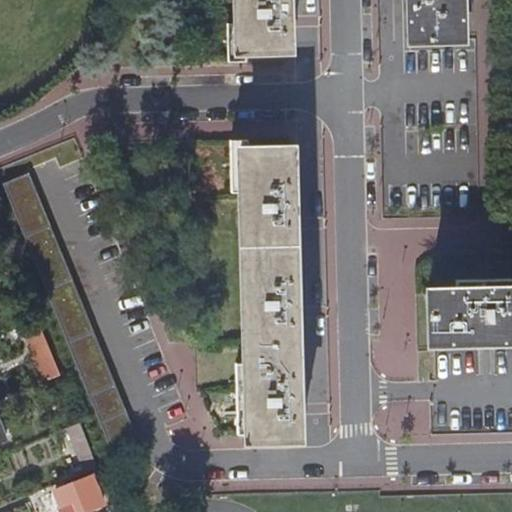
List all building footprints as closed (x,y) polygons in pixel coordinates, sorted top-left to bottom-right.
[(293,49),(291,0),(239,0),(240,20),(231,20),(231,58),(249,58),(248,49),(293,49)] [(409,0),(411,35),(464,33),(463,6),(472,5),(472,0),(409,0)] [(302,436),(295,144),(251,145),(251,136),(233,136),(234,189),(243,189),(248,360),(238,359),(241,431),(250,431),(250,438),(302,436)] [(3,185),(111,449),(137,439),(28,174),(3,185)] [(511,275),(494,276),(494,285),(482,286),(482,277),(460,277),(460,286),(431,287),(433,342),(511,339),(511,275)] [(494,276),(482,277),(482,286),(494,285),(494,276)] [(42,330),(38,319),(25,324),(30,336),(42,330)] [(39,359),(52,354),(42,330),(30,336),(39,359)] [(48,379),(60,374),(52,354),(39,359),(48,379)] [(22,402),(18,391),(0,398),(0,400),(4,409),(22,402)] [(87,472),(98,468),(79,420),(68,425),(87,472)] [(73,502),(77,511),(81,511),(102,504),(90,476),(54,491),(60,508),(73,502)] [(58,511),(77,511),(73,502),(60,508),(58,509),(58,511)]
